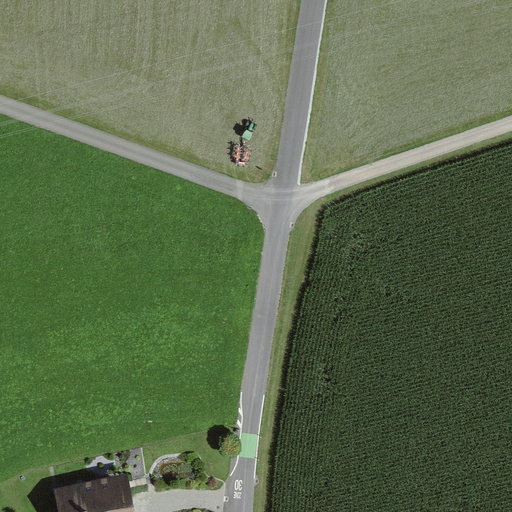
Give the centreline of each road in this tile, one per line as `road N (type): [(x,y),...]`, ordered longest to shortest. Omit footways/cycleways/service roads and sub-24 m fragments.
road 1 (unclassified): [(0,102),(278,202)]
road 2 (unclassified): [(278,202),(243,458)]
road 3 (track): [(278,202),(511,119)]
road 4 (unclassified): [(313,0),(278,202)]
